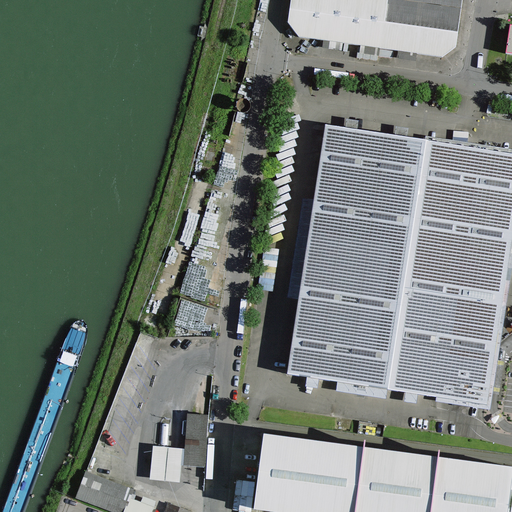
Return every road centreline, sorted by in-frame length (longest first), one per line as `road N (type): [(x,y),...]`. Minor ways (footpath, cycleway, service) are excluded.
road 1 (residential): [(267,59),(213,511)]
road 2 (residential): [(472,85),(267,59)]
